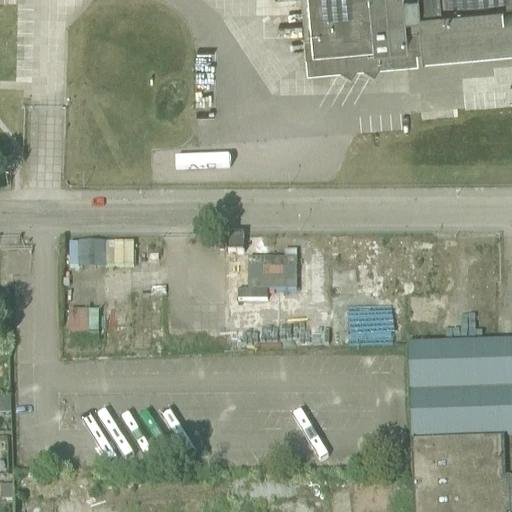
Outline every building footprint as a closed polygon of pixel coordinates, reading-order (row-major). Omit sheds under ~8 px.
[(511,0),(310,0),(314,47),(323,46),(324,57),(353,74),(360,63),(376,72),(389,49),(410,61),(417,50),(418,50),(511,42),(511,10),(503,11),(502,0),(511,0)] [(214,126),(214,66),(195,66),(194,126),(214,126)] [(226,238),(226,256),(244,256),(244,238),(226,238)] [(137,244),(71,245),(72,271),(137,269),(137,244)] [(300,292),(300,252),(288,252),(288,260),(251,261),(251,289),(241,289),(241,302),(270,302),(270,292),(300,292)] [(9,295),(0,295),(0,315),(9,316),(9,295)] [(70,336),(91,337),(92,312),(71,312),(70,336)] [(0,332),(9,332),(10,332),(9,316),(0,315),(0,332)] [(511,511),(511,344),(408,347),(413,511),(511,511)] [(13,503),(13,489),(1,489),(2,503),(13,503)]
